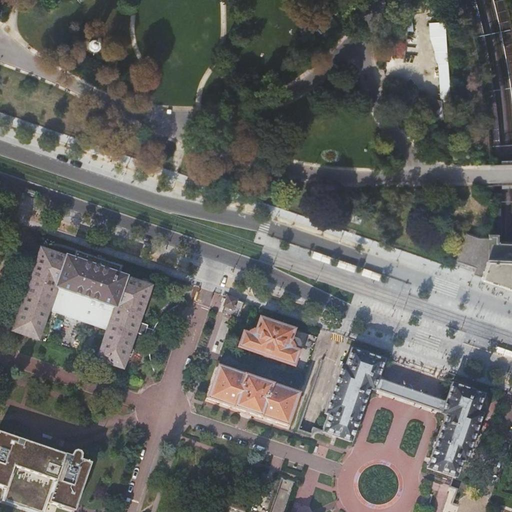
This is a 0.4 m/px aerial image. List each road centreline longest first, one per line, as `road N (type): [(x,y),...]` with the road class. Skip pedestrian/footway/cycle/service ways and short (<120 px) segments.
road 1 (primary): [(0,180),(511,364)]
road 2 (primary): [(511,313),(0,147)]
